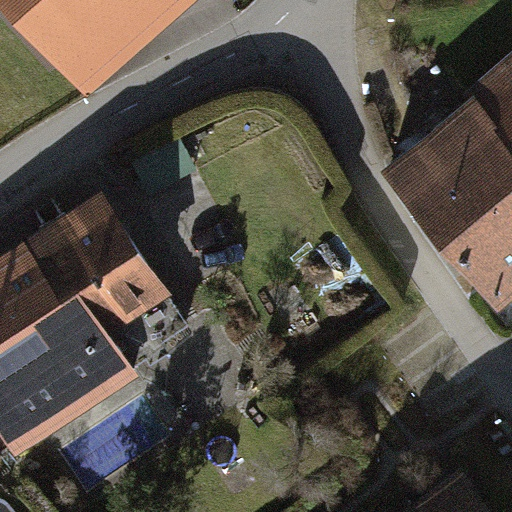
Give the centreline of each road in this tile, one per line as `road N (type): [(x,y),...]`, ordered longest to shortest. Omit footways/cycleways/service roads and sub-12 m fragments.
road 1 (residential): [(289,25),(358,176),(511,403)]
road 2 (tertiary): [(289,25),(49,156),(0,194)]
